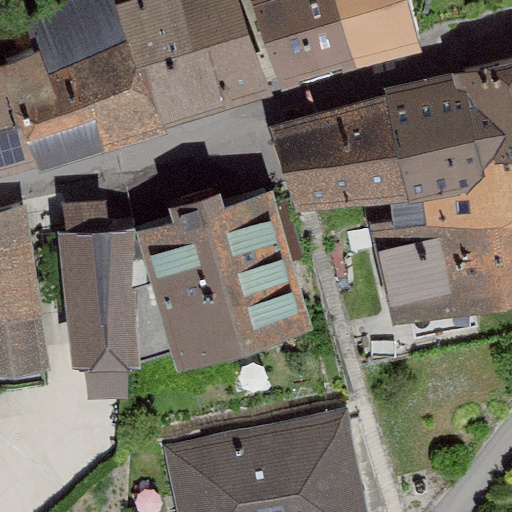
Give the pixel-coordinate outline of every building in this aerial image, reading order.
[(4,38),(8,46),(51,139),(168,108),(128,0),(32,0),(44,23),(4,38)] [(239,0),(128,0),(168,108),(268,73),(239,0)] [(347,0),(266,0),(285,65),(360,43),(347,0)] [(431,22),(425,0),(351,0),(364,41),(431,22)] [(511,35),(392,65),(415,167),(426,164),(492,149),(496,134),(511,130),(511,35)] [(8,46),(0,49),(0,150),(51,139),(8,46)] [(392,65),(273,97),(306,179),(415,167),(392,65)] [(492,149),(426,164),(431,193),(511,184),(511,130),(496,134),(492,149)] [(277,162),(130,202),(168,343),(316,303),(277,162)] [(511,273),(511,184),(431,193),(369,203),(390,294),(511,273)] [(0,199),(0,345),(47,337),(31,195),(0,199)] [(130,202),(67,202),(72,341),(139,339),(130,202)] [(171,445),(184,511),(364,511),(344,410),(171,445)]
